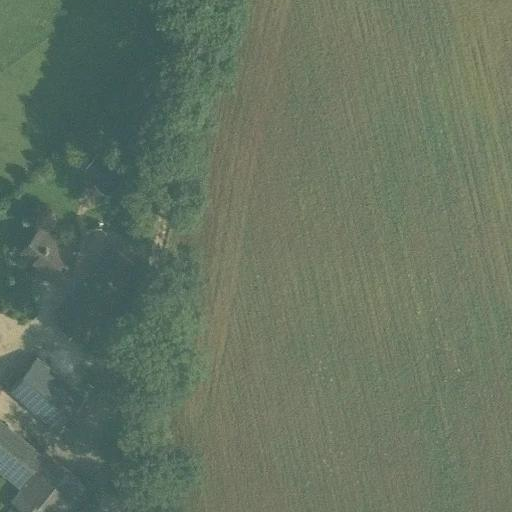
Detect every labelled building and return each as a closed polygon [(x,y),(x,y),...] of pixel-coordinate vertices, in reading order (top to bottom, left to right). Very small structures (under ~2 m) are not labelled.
[(97,151),(85,166),(100,177),(111,163),(97,151)] [(56,285),(73,263),(62,255),(68,248),(37,224),(17,249),(42,269),(40,272),(56,285)] [(80,340),(109,305),(121,290),(114,285),(132,263),(113,248),(55,320),(80,340)] [(56,429),(84,394),(36,354),(9,389),(56,429)] [(0,469),(19,485),(44,453),(0,417),(0,469)] [(18,486),(50,511),(62,511),(84,484),(44,453),(19,485),(18,486)]
